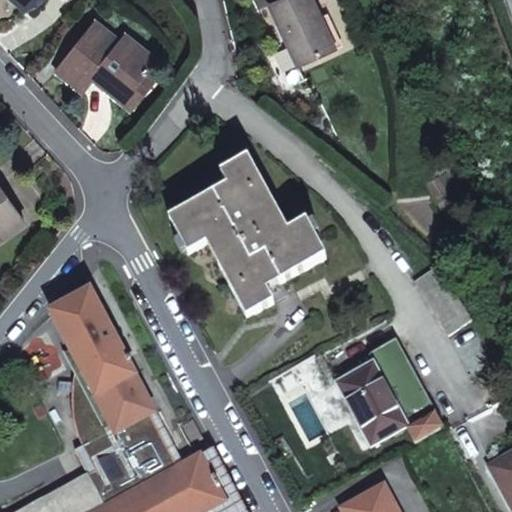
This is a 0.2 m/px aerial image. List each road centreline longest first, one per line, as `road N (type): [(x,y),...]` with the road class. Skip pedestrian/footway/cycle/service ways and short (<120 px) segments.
road 1 (residential): [(201,89),(295,146),(369,213),(474,390)]
road 2 (residential): [(105,200),(272,511)]
road 3 (residential): [(0,335),(105,200)]
road 4 (residential): [(105,200),(0,68)]
road 5 (residential): [(105,200),(201,89)]
